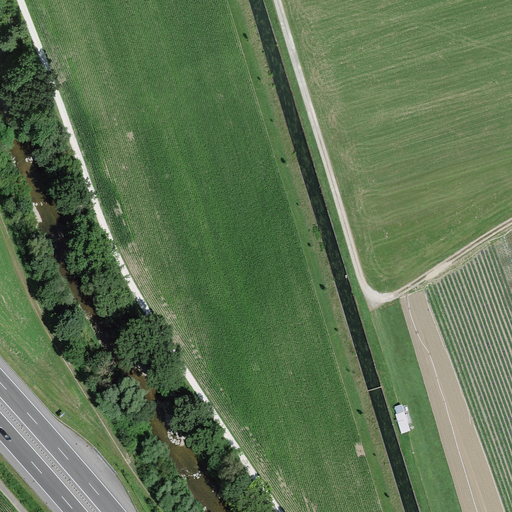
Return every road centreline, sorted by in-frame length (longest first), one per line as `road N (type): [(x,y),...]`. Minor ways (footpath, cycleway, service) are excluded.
road 1 (unclassified): [(20,0),(123,268),(278,511)]
road 2 (track): [(279,0),(364,288),(375,300),(395,299),(511,229)]
road 3 (motorway): [(111,511),(0,385)]
